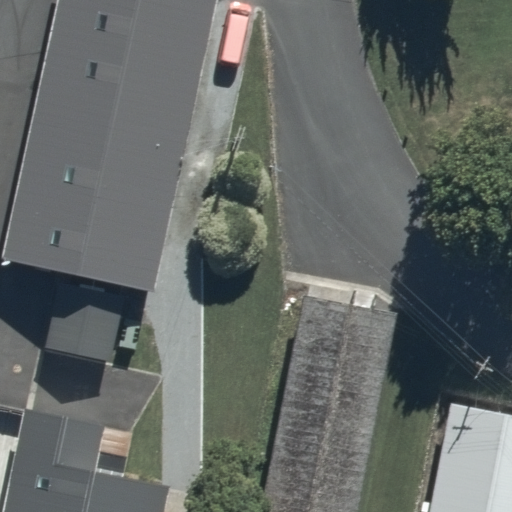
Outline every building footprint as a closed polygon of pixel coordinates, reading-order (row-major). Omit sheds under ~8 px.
[(55,0),(6,255),(146,282),(211,0),(55,0)] [(119,285),(54,273),(41,345),(106,357),(119,285)] [(344,511),(388,301),(302,283),(254,511),(344,511)] [(99,413),(20,397),(0,498),(0,511),(155,511),(164,468),(91,454),(99,413)] [(511,511),(511,415),(441,401),(418,511),(511,511)]
